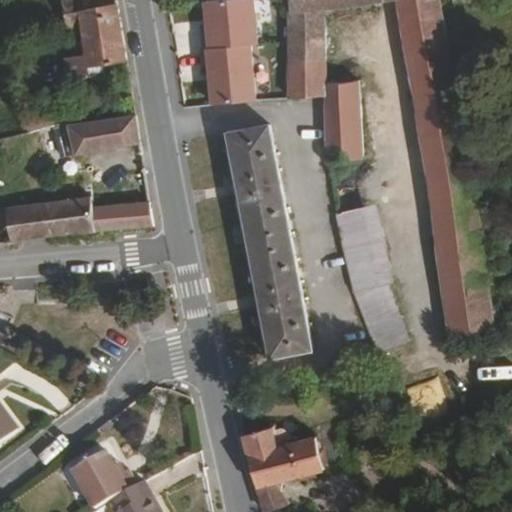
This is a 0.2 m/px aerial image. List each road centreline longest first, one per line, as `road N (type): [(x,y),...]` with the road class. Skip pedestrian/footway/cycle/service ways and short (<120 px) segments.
road 1 (unknown): [(160,113),(252,115),(297,132),(322,188),(343,312)]
road 2 (tertiary): [(184,252),(141,0)]
road 3 (residential): [(0,485),(146,367),(203,349)]
road 4 (residential): [(0,265),(184,252)]
road 5 (tertiary): [(241,511),(203,349)]
